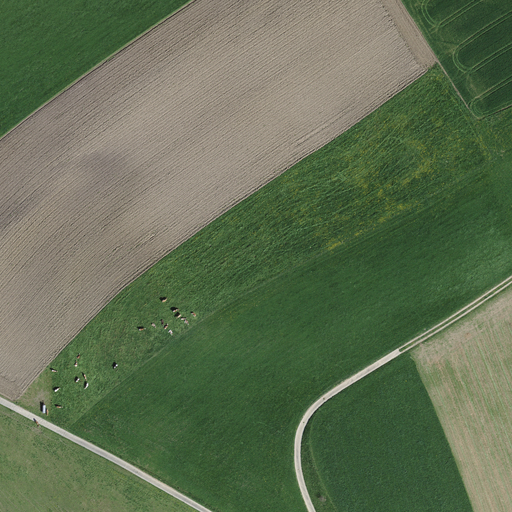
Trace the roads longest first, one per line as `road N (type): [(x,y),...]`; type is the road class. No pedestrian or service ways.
road 1 (track): [(312,511),(297,457),(308,413),(511,278)]
road 2 (track): [(0,400),(207,511)]
